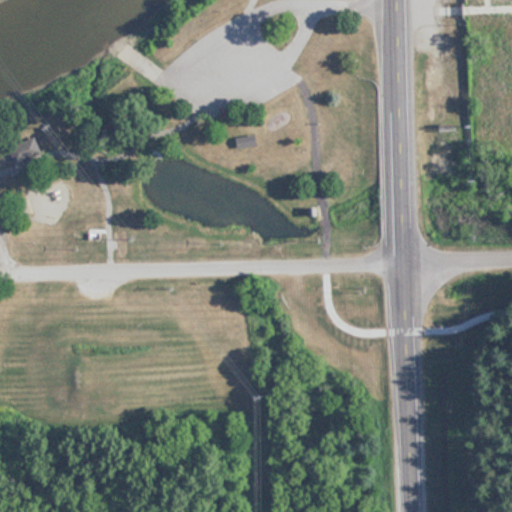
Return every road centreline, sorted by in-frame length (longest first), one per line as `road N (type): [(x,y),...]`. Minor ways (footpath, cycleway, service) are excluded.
road 1 (primary): [(414,511),(395,0)]
road 2 (residential): [(408,266),(0,272)]
